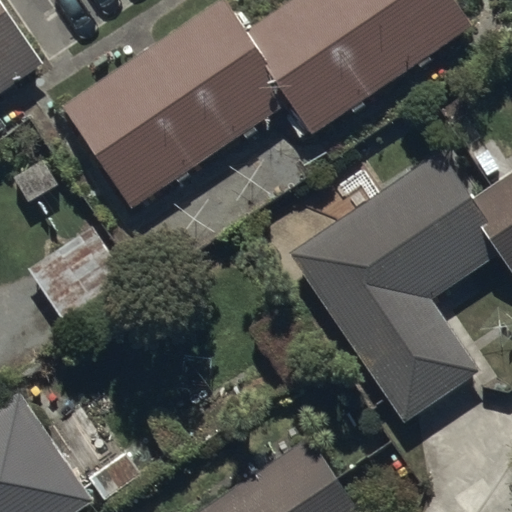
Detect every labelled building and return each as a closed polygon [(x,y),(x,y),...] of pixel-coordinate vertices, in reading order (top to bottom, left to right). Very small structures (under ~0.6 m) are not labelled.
[(0,0),(0,103),(50,70),(3,0),(0,0)] [(137,214),(295,106),(302,116),(292,123),(305,143),(314,137),(318,144),(481,31),(459,0),(301,0),(251,35),(228,1),(67,112),(137,214)] [(504,258),(480,204),(446,156),(296,262),(412,427),(486,375),(437,305),(504,258)] [(511,181),(480,204),(504,258),(511,269),(511,181)] [(101,233),(32,273),(67,333),(136,293),(101,233)] [(0,511),(87,511),(98,505),(27,400),(0,418),(0,511)] [(360,511),(315,445),(215,511),(360,511)]
